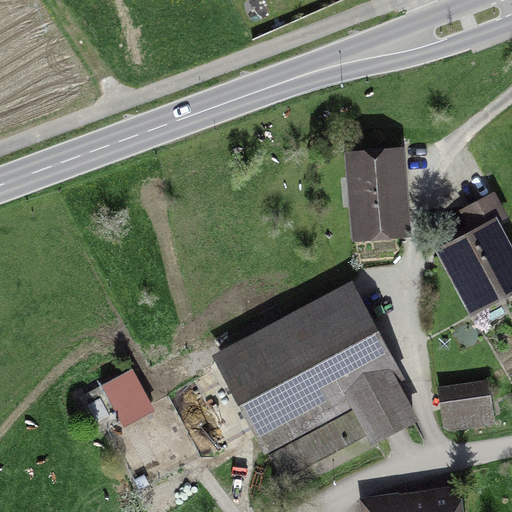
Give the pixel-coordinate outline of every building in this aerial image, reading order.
[(396,166),(349,169),(353,241),(400,238),(396,166)] [(482,321),(511,305),(511,230),(496,200),(469,214),(483,241),(449,258),(482,321)] [(353,286),(220,358),(260,432),(347,385),(358,407),(376,439),(412,419),(385,368),(394,363),(353,286)] [(149,407),(130,373),(85,398),(104,432),(149,407)] [(494,391),(448,395),(452,432),(498,428),(494,391)] [(290,486),(376,439),(358,407),(273,454),(290,486)] [(465,511),(463,493),(369,506),(369,511),(465,511)]
